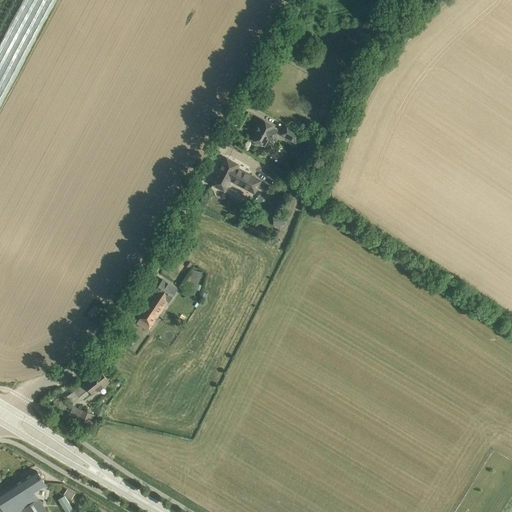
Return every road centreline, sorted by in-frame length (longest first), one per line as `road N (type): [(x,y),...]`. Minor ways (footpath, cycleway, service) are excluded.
road 1 (unclassified): [(11,408),(31,387),(89,358),(135,305),(308,0)]
road 2 (secondary): [(0,421),(135,496)]
road 3 (secondary): [(135,496),(11,408)]
